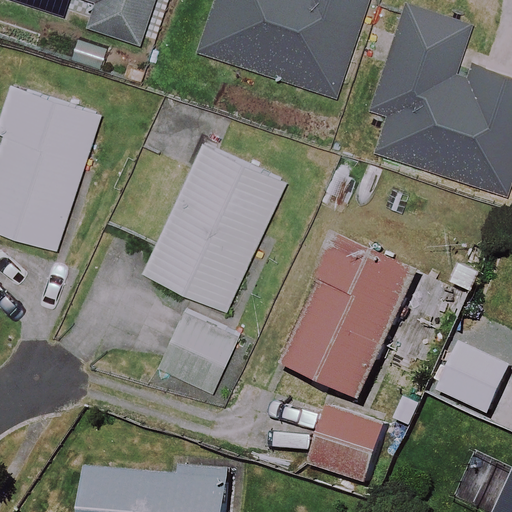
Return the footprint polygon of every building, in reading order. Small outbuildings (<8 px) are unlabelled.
[(158,0),(90,0),(84,24),(148,41),(158,0)] [(219,0),(202,50),(336,94),(367,0),(219,0)] [(507,193),(511,177),(511,76),(475,65),(472,74),(457,69),(472,22),(414,3),(379,108),(390,112),(378,151),(507,193)] [(104,111),(16,82),(1,128),(0,131),(0,226),(60,246),(104,111)] [(288,179),(208,142),(149,270),(229,307),(288,179)] [(310,276),(322,280),(288,365),(374,400),(425,272),(327,233),(310,276)] [(239,336),(184,311),(161,364),(216,388),(239,336)] [(511,372),(511,362),(464,342),(443,390),(495,413),(511,372)] [(396,425),(331,404),(312,462),(377,483),(396,425)] [(511,511),(511,464),(476,448),(455,493),(494,511),(511,511)] [(232,511),(236,463),(176,458),(175,474),(96,468),(92,511),(232,511)]
